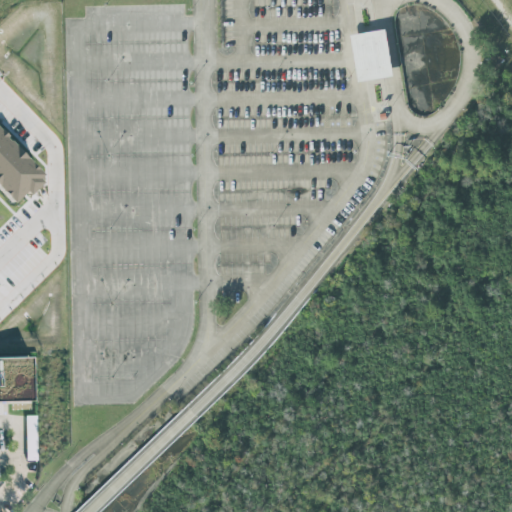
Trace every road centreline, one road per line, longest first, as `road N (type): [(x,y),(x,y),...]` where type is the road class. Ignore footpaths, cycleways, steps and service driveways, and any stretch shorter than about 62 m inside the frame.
road 1 (motorway): [(85,511),(267,338)]
road 2 (motorway): [(267,338),(340,257),(396,176)]
